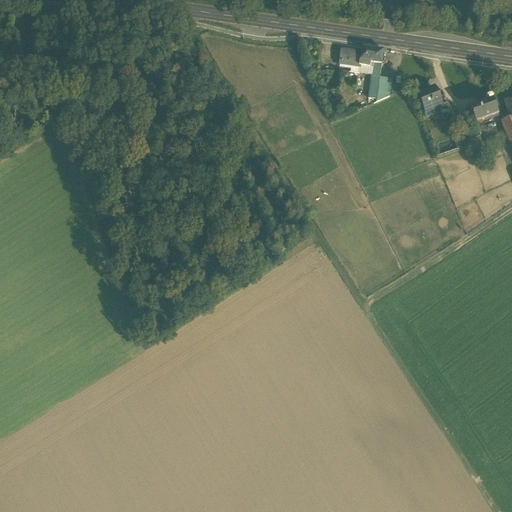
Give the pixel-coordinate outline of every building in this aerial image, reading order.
[(361,48),(361,54),(359,62),(362,62),(361,67),(369,68),(370,63),(374,64),(381,65),(383,51),(361,48)] [(361,68),(361,67),(362,62),(359,62),(361,54),(341,51),(339,65),(351,67),(361,68)] [(361,68),(351,67),(351,70),(351,72),(372,76),(374,64),(370,63),(369,68),(361,67),(361,68)] [(370,87),(386,89),(387,79),(379,78),(381,65),(374,64),(372,76),(370,87)] [(386,89),(370,87),(368,99),(376,100),(375,104),(391,97),(393,80),(387,79),(386,89)] [(423,112),(424,111),(431,108),(432,111),(439,108),(442,107),(442,106),(436,90),(428,94),(427,91),(418,95),(422,104),(420,105),(423,112)] [(470,109),(475,124),(498,115),(493,101),(470,109)] [(439,108),(445,124),(454,120),(448,104),(442,106),(442,107),(439,108)] [(505,133),(510,147),(511,145),(511,119),(510,120),(510,119),(501,122),(505,133)] [(467,139),(470,146),(481,142),(478,135),(467,139)]
